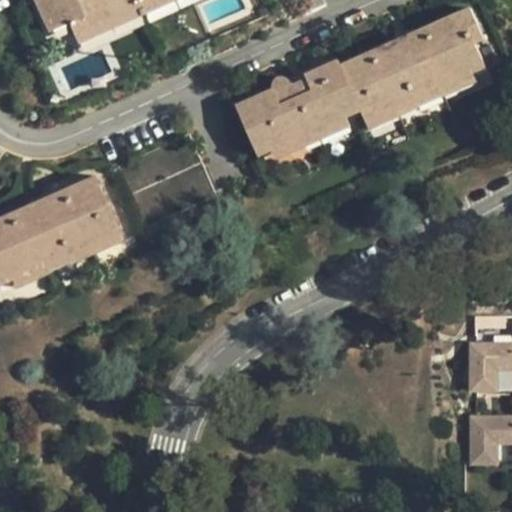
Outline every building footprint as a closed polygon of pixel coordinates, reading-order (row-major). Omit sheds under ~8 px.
[(69,22),(73,32),(138,2),(137,0),(35,0),(49,31),(69,22)] [(173,0),(143,0),(138,2),(143,13),(173,0)] [(138,2),(73,32),(78,42),(143,13),(138,2)] [(235,105),(257,155),(361,110),(365,119),(413,98),(416,106),(441,95),(438,87),(473,72),(485,66),(475,42),(485,38),(471,8),(408,35),(409,38),(420,61),(401,69),(390,47),(389,44),(341,65),(339,60),(305,74),(306,77),(312,90),(281,103),(275,88),(235,105)] [(390,47),(401,69),(420,61),(409,38),(390,47)] [(473,72),(438,87),(441,95),(443,99),(478,83),(473,72)] [(275,88),(281,103),(312,90),(306,77),(291,83),(290,80),(287,77),(282,76),(279,76),(276,78),(275,80),(274,82),(273,86),(275,88)] [(416,106),(413,98),(365,119),(369,129),(417,108),(416,106)] [(130,255),(134,265),(228,224),(188,133),(184,135),(116,165),(47,195),(48,198),(58,221),(39,230),(29,207),(28,205),(0,216),(0,280),(10,276),(45,261),(49,269),(73,258),(69,250),(118,228),(122,239),(130,255)] [(48,198),(29,207),(39,230),(58,221),(48,198)] [(118,228),(69,250),(73,258),(74,261),(122,239),(118,228)] [(49,269),(45,261),(10,276),(15,287),(49,271),(49,269)] [(464,343),(464,388),(484,388),(485,368),(510,369),(511,342),(464,343)] [(464,418),(464,463),(484,463),(484,443),(511,443),(511,417),(464,418)]
